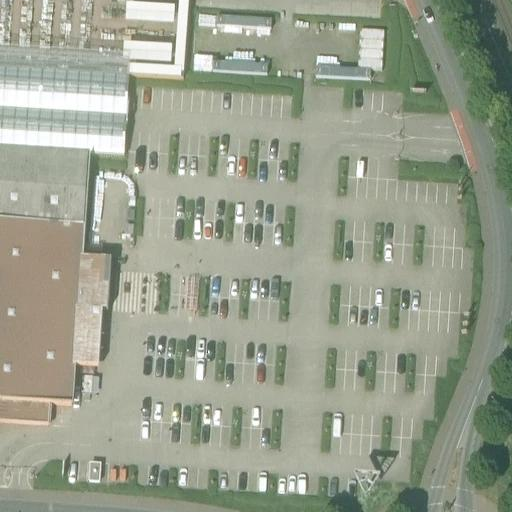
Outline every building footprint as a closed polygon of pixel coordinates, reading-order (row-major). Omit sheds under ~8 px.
[(0,0),(0,48),(81,52),(76,46),(63,46),(63,29),(53,28),(48,23),(43,27),(33,27),(32,41),(18,24),(18,16),(5,16),(5,0),(22,1),(21,0),(0,0)] [(0,51),(0,71),(130,79),(131,59),(0,51)] [(0,71),(0,152),(89,158),(125,160),(130,79),(0,71)] [(72,409),(75,370),(84,229),(89,158),(0,152),(0,404),(50,408),(72,409)] [(85,229),(84,229),(75,370),(99,372),(102,315),(103,303),(104,289),(105,282),(106,263),(83,262),(85,229)] [(0,404),(0,425),(49,428),(50,408),(0,404)] [(101,467),(89,466),(88,486),(100,486),(101,467)]
